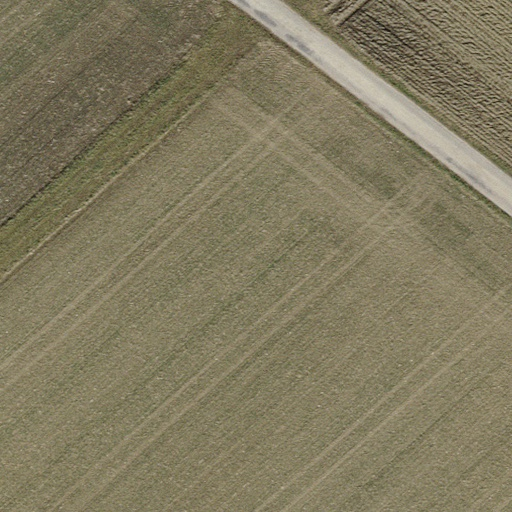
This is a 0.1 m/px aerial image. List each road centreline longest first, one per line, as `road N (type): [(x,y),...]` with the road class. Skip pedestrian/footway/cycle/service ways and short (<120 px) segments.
road 1 (track): [(0,247),(276,0)]
road 2 (unclassified): [(511,184),(272,0)]
